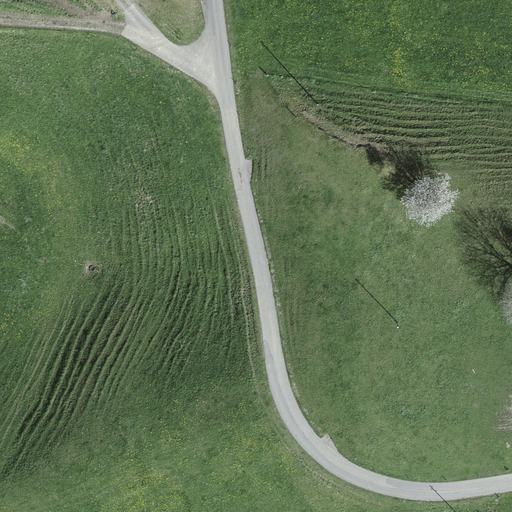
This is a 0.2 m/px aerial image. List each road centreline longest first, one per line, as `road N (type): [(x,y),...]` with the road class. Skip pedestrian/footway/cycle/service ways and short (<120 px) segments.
road 1 (unclassified): [(511,479),(409,489),(372,481),(309,442),(283,398),(215,0)]
road 2 (track): [(156,39),(120,28),(0,19)]
road 3 (track): [(223,74),(156,39),(121,0)]
